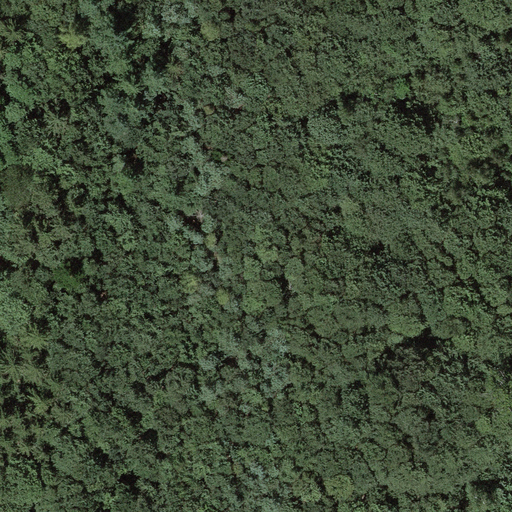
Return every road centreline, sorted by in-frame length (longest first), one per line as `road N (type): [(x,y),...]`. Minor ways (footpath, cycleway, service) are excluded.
road 1 (motorway): [(511,204),(0,302)]
road 2 (motorway): [(0,427),(511,335)]
